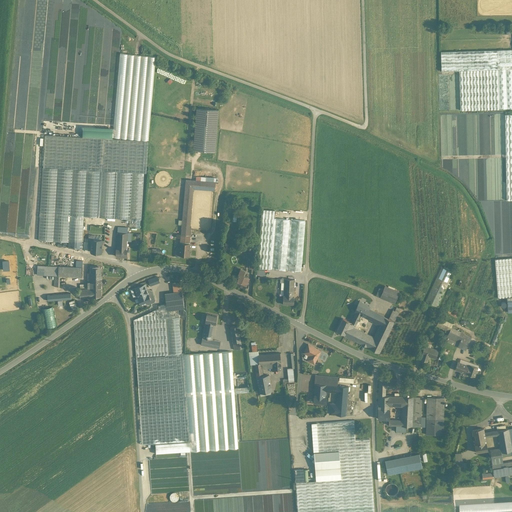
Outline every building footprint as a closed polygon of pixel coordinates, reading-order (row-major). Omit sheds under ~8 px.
[(511,48),(441,51),(441,70),(459,70),(460,109),(499,108),(497,68),(497,65),(511,64),(511,48)] [(156,56),(120,53),(113,127),(113,133),(114,133),(113,137),(141,139),(148,140),(156,56)] [(511,67),(497,68),(499,108),(511,107),(511,67)] [(218,109),(196,107),(193,149),(215,151),(218,109)] [(113,133),(113,127),(83,126),(82,137),(112,138),(113,133)] [(82,137),(45,134),(43,167),(100,170),(102,170),(115,171),(117,171),(131,172),(132,172),(146,173),(148,140),(112,138),(82,137)] [(43,167),(42,167),(38,239),(68,241),(69,241),(70,215),(84,216),(97,216),(100,170),(43,167)] [(115,171),(102,170),(99,217),(113,217),(115,171)] [(131,172),(117,171),(114,217),(128,218),(131,172)] [(144,173),(132,172),(130,218),(140,219),(141,219),(144,173)] [(186,179),(181,234),(185,235),(190,184),(215,186),(216,181),(186,179)] [(275,210),(262,209),(261,217),(274,218),(275,210)] [(84,216),(70,215),(69,241),(68,241),(68,247),(82,248),(84,216)] [(274,218),(261,217),(257,267),(301,270),(305,220),(292,219),(274,218)] [(140,219),(130,218),(130,227),(139,227),(140,219)] [(117,232),(116,248),(127,249),(127,240),(128,232),(117,232)] [(93,239),(92,239),(91,242),(91,250),(96,251),(98,252),(99,252),(101,251),(101,249),(100,248),(101,245),(102,245),(102,240),(93,239)] [(189,243),(180,242),(180,248),(176,247),(176,255),(177,256),(179,256),(180,255),(180,254),(189,255),(190,247),(189,247),(189,243)] [(508,258),(494,259),(497,297),(506,296),(510,296),(508,258)] [(59,266),(38,265),(37,274),(55,275),(59,275),(59,266)] [(442,265),(425,300),(437,306),(454,271),(442,265)] [(76,267),(59,266),(59,275),(61,275),(82,276),(82,267),(76,267)] [(101,267),(91,267),(91,273),(91,277),(101,277),(101,267)] [(245,270),(240,268),(237,276),(235,275),(232,282),(236,284),(245,288),(248,279),(247,279),(248,277),(243,274),(245,270)] [(101,277),(91,277),(91,273),(88,273),(88,288),(91,288),(91,293),(101,291),(101,277)] [(357,280),(341,274),(339,279),(344,281),(344,279),(355,284),(357,280)] [(158,276),(148,279),(149,280),(150,282),(150,285),(160,281),(158,276)] [(294,278),(284,278),(284,287),(294,287),(294,278)] [(182,281),(172,282),(174,291),(183,290),(182,281)] [(140,286),(131,289),(133,296),(137,295),(140,303),(151,299),(150,299),(152,298),(152,296),(150,290),(148,291),(145,284),(140,286)] [(385,285),(380,296),(385,298),(389,287),(385,285)] [(294,287),(284,287),(284,295),(283,295),(283,304),(294,304),(294,287)] [(399,291),(389,287),(385,298),(394,302),(399,291)] [(91,293),(91,288),(88,288),(85,288),(80,288),(79,289),(80,297),(101,296),(101,291),(91,293)] [(182,291),(165,293),(166,304),(167,310),(179,308),(184,307),(183,298),(182,291)] [(356,311),(351,321),(356,324),(361,313),(368,317),(371,310),(368,308),(358,303),(355,311),(356,311)] [(165,355),(136,357),(142,443),(155,442),(189,440),(186,393),(185,379),(183,352),(182,352),(182,353),(168,354),(166,317),(179,316),(179,308),(167,310),(166,304),(158,305),(159,308),(133,319),(136,356),(165,354),(165,355)] [(45,327),(55,326),(53,307),(43,308),(45,327)] [(393,309),(388,318),(394,321),(398,312),(395,310),(393,309)] [(384,316),(374,311),(373,319),(380,323),(384,316)] [(216,316),(207,314),(206,321),(214,323),(216,316)] [(179,316),(166,317),(168,354),(182,353),(182,352),(179,316)] [(373,337),(364,332),(359,342),(379,352),(394,321),(388,318),(384,316),(380,323),(373,337)] [(351,321),(343,318),(341,321),(349,324),(354,327),(356,324),(351,321)] [(501,319),(492,343),(495,344),(504,320),(501,319)] [(214,323),(206,321),(202,336),(211,338),(214,323)] [(349,324),(341,321),(337,330),(344,334),(349,324)] [(354,327),(349,324),(344,334),(344,335),(359,342),(364,332),(354,327)] [(237,325),(230,326),(233,342),(240,340),(237,325)] [(461,332),(451,327),(448,333),(458,337),(457,341),(459,342),(461,338),(459,337),(461,333),(461,332)] [(458,337),(448,333),(446,336),(447,337),(457,341),(458,337)] [(470,337),(461,333),(459,337),(461,338),(459,342),(458,346),(465,349),(470,337)] [(211,338),(202,336),(201,343),(210,345),(219,347),(220,340),(211,338)] [(457,341),(447,337),(445,340),(458,346),(459,342),(457,341)] [(240,340),(233,342),(234,349),(241,348),(240,340)] [(320,350),(308,344),(304,352),(310,355),(307,359),(314,362),(318,355),(324,359),(327,353),(320,350)] [(430,347),(425,346),(422,354),(421,359),(427,361),(428,356),(435,358),(437,350),(430,347)] [(253,350),(249,351),(250,364),(255,363),(259,363),(258,354),(258,350),(257,350),(253,350)] [(229,352),(216,354),(220,389),(233,387),(229,352)] [(280,352),(259,354),(258,354),(259,363),(261,363),(262,368),(274,367),(274,362),(281,362),(280,352)] [(214,354),(201,355),(205,391),(218,389),(214,354)] [(200,355),(188,357),(191,379),(192,392),(203,391),(200,355)] [(261,363),(259,363),(255,363),(256,369),(255,369),(258,385),(270,383),(269,374),(263,375),(262,368),(261,363)] [(469,365),(462,363),(459,371),(474,376),(477,367),(469,364),(469,365)] [(338,376),(321,375),(320,383),(326,383),(326,391),(337,392),(337,385),(338,385),(338,376)] [(396,379),(379,378),(378,395),(385,395),(385,388),(395,388),(396,379)] [(320,383),(314,382),(314,393),(325,394),(326,391),(326,383),(320,383)] [(270,383),(258,385),(260,392),(271,390),(270,383)] [(338,385),(337,385),(337,392),(336,403),(335,413),(346,414),(348,386),(338,385)] [(192,392),(186,393),(189,440),(190,450),(238,447),(234,388),(234,387),(233,387),(220,389),(218,389),(205,391),(203,391),(192,392)] [(325,394),(314,393),(313,402),(326,402),(327,397),(325,397),(325,394)] [(385,395),(378,395),(378,408),(390,408),(390,405),(402,405),(403,395),(385,395)] [(413,396),(403,395),(402,405),(401,420),(401,425),(402,425),(406,425),(412,425),(413,396)] [(422,396),(413,396),(412,425),(420,426),(421,425),(421,419),(422,396)] [(444,397),(427,396),(426,418),(444,418),(444,397)] [(390,408),(378,408),(378,418),(389,418),(390,408)] [(444,418),(426,418),(426,433),(443,434),(444,418)] [(354,419),(312,422),(314,451),(339,450),(340,466),(341,478),(372,476),(369,438),(355,439),(354,419)] [(484,427),(472,430),(474,444),(486,442),(485,436),(484,431),(484,427)] [(508,428),(497,429),(498,434),(500,448),(501,452),(511,450),(508,428)] [(189,440),(155,442),(156,453),(190,450),(189,440)] [(486,442),(474,444),(476,451),(488,449),(486,442)] [(287,465),(290,465),(289,447),(279,447),(279,453),(285,453),(285,459),(287,459),(287,465)] [(500,448),(490,450),(491,458),(502,456),(501,452),(500,448)] [(339,450),(314,451),(311,454),(314,457),(312,460),(315,462),(315,467),(340,466),(339,450)] [(419,452),(385,459),(387,473),(422,466),(419,452)] [(507,461),(492,464),(494,476),(509,474),(507,461)] [(340,466),(315,467),(316,480),(341,478),(340,466)] [(303,468),(295,468),(296,481),(304,481),(303,468)] [(304,481),(296,481),(296,488),(297,511),(374,511),(372,476),(341,478),(316,480),(304,481)] [(398,491),(398,489),(398,486),(396,484),(394,483),(392,482),(389,483),(387,484),(386,486),(385,489),(386,491),(387,493),(389,495),(392,495),(394,495),(396,493),(398,491)]
